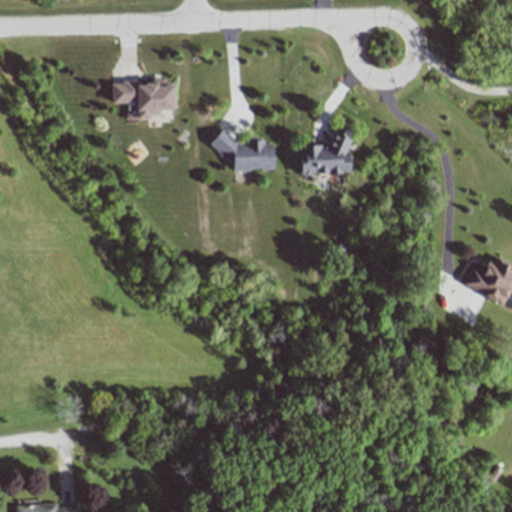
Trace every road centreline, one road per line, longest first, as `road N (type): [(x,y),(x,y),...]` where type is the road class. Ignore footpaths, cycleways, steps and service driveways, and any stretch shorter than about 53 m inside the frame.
road 1 (residential): [(355,25),(316,18),(0,22)]
road 2 (residential): [(408,68),(415,46),(401,18),(381,12),(355,25),(349,59),(365,77),(388,80),(408,68)]
